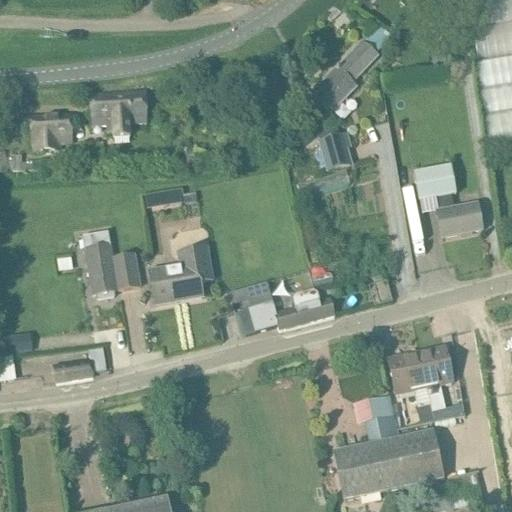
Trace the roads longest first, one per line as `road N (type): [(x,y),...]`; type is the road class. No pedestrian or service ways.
road 1 (unclassified): [(0,402),(128,383),(511,282)]
road 2 (tertiary): [(0,80),(155,63),(247,30),(290,0)]
